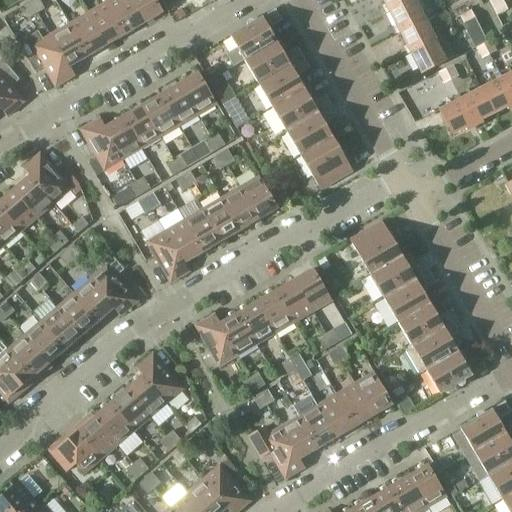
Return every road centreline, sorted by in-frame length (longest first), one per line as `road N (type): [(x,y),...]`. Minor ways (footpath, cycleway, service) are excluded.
road 1 (residential): [(0,453),(43,400),(166,305),(277,235),(310,229),(400,178)]
road 2 (residential): [(0,146),(255,0)]
road 3 (residential): [(275,511),(398,429),(428,429),(511,378)]
road 4 (residential): [(400,178),(295,0)]
road 5 (residential): [(511,370),(412,200)]
